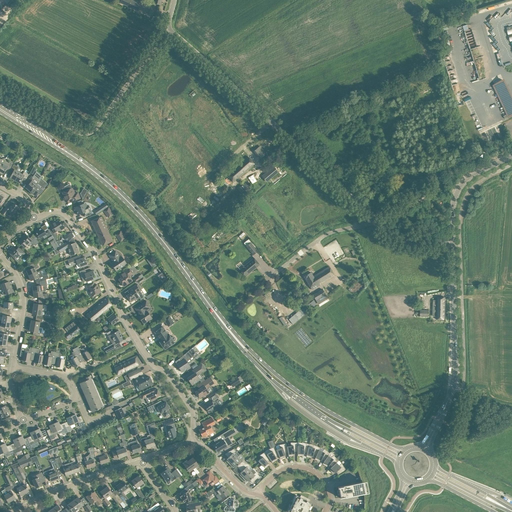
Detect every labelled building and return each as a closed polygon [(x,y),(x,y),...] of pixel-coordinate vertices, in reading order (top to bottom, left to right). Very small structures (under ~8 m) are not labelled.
[(131,0),(120,0),(119,3),(138,11),(141,4),(131,0)] [(254,164),(248,156),(227,174),(234,182),(254,164)] [(3,163),(0,168),(0,172),(4,174),(6,169),(9,171),(12,166),(14,163),(10,161),(9,163),(5,160),(3,163)] [(15,181),(19,172),(23,166),(18,163),(17,166),(14,164),(10,171),(12,173),(10,178),(15,181)] [(273,166),(261,176),(266,182),(278,172),(273,166)] [(19,172),(15,181),(20,183),(22,180),(25,182),(29,174),(24,171),(23,174),(19,172)] [(256,174),(247,176),(250,184),(258,181),(256,174)] [(34,178),(31,176),(26,183),(28,185),(26,188),(30,192),(39,181),(40,180),(35,176),(34,178)] [(41,193),(45,188),(42,186),(43,185),(39,181),(30,192),(35,195),(39,191),(41,193)] [(245,182),(238,189),(243,195),(250,188),(245,182)] [(71,189),(70,189),(68,185),(70,184),(70,183),(62,188),(64,191),(62,192),(65,200),(67,200),(68,203),(80,198),(78,192),(73,194),(71,189)] [(12,215),(19,207),(13,203),(8,209),(6,207),(1,212),(6,216),(9,212),(12,215)] [(85,207),(84,204),(79,206),(77,205),(76,207),(74,207),(75,209),(74,210),(76,211),(77,215),(83,213),(84,217),(92,213),(89,206),(85,207)] [(106,204),(94,211),(96,214),(108,207),(106,204)] [(97,233),(106,229),(101,217),(91,221),(97,233)] [(51,234),(52,236),(53,238),(57,235),(56,232),(59,230),(60,231),(65,228),(62,223),(61,224),(58,220),(53,224),(52,222),(49,224),(51,228),(48,229),(51,234)] [(51,234),(48,229),(45,231),(44,230),(43,231),(41,227),(35,231),(39,239),(43,236),(44,238),(51,234)] [(106,229),(97,233),(102,245),(112,241),(106,229)] [(22,239),(19,242),(25,248),(31,241),(36,245),(39,243),(33,235),(30,238),(25,234),(21,238),(22,239)] [(54,249),(59,246),(53,238),(52,236),(49,238),(50,240),(50,241),(51,243),(51,242),(52,245),(54,248),(54,249)] [(56,254),(60,252),(63,251),(62,250),(67,246),(71,255),(79,252),(75,242),(71,244),(69,240),(57,248),(53,250),(56,254)] [(253,255),(257,251),(250,242),(246,246),(253,255)] [(11,249),(11,248),(8,251),(15,259),(18,256),(20,258),(25,253),(18,247),(16,249),(13,247),(11,249)] [(122,256),(120,257),(116,251),(109,255),(114,262),(111,263),(113,266),(112,266),(114,269),(115,269),(116,271),(126,264),(123,258),(122,256)] [(85,257),(79,259),(78,256),(67,260),(70,266),(77,263),(77,264),(79,264),(80,268),(88,265),(85,257)] [(254,258),(240,270),(245,276),(259,265),(254,258)] [(37,272),(35,269),(39,267),(36,261),(34,262),(29,266),(30,269),(26,271),(28,274),(26,275),(27,276),(37,272)] [(119,275),(121,278),(119,279),(124,287),(131,282),(129,278),(130,277),(130,278),(129,276),(130,275),(131,275),(133,273),(135,272),(137,271),(134,267),(133,265),(130,268),(129,268),(119,275)] [(92,276),(95,275),(93,270),(86,273),(85,270),(90,267),(80,271),(83,282),(86,281),(94,279),(92,276)] [(311,272),(304,276),(306,281),(311,288),(312,290),(320,285),(319,283),(330,277),(334,275),(329,267),(313,276),(311,272)] [(37,272),(27,276),(28,278),(29,278),(31,281),(35,279),(36,282),(43,281),(44,280),(46,279),(49,278),(47,274),(42,275),(41,271),(40,271),(37,272)] [(9,281),(4,283),(1,284),(3,292),(2,293),(3,295),(4,296),(14,292),(12,287),(11,288),(9,281)] [(45,285),(43,285),(43,281),(36,282),(37,286),(32,286),(33,290),(31,290),(31,292),(42,291),(46,290),(45,285)] [(96,294),(101,292),(99,287),(98,288),(97,284),(94,285),(93,282),(86,285),(88,288),(89,288),(92,297),(97,295),(96,294)] [(140,300),(146,296),(143,297),(139,291),(141,290),(137,284),(129,289),(131,292),(126,295),(128,299),(130,302),(130,301),(131,302),(134,300),(135,300),(139,298),(140,299),(140,300)] [(326,295),(322,289),(313,295),(317,301),(326,295)] [(302,290),(288,298),(290,303),(292,306),(306,298),(302,290)] [(39,300),(45,301),(45,299),(48,298),(47,293),(42,294),(42,291),(31,292),(32,294),(33,294),(34,297),(38,297),(39,300)] [(96,306),(102,313),(112,305),(107,297),(96,306)] [(445,297),(437,297),(436,319),(445,319),(445,297)] [(45,305),(45,301),(39,300),(38,304),(34,303),(33,307),(31,306),(31,308),(42,310),(46,311),(46,310),(47,305),(45,305)] [(148,312),(151,310),(151,308),(150,307),(146,301),(139,305),(135,308),(140,316),(139,316),(144,324),(152,318),(148,312)] [(0,311),(6,312),(7,308),(13,309),(13,308),(14,308),(14,304),(13,304),(13,302),(4,302),(4,306),(0,306),(0,307),(0,311)] [(92,322),(102,313),(96,306),(93,309),(93,310),(92,311),(91,310),(86,315),(92,322)] [(46,311),(42,310),(31,308),(31,311),(33,311),(32,314),(36,315),(36,318),(42,319),(44,319),(45,316),(46,313),(47,313),(47,311),(46,311)] [(184,317),(180,310),(172,315),(176,322),(184,317)] [(6,315),(6,312),(0,311),(0,316),(2,317),(2,321),(11,322),(12,316),(6,315)] [(114,314),(108,319),(112,325),(119,319),(114,314)] [(169,316),(164,319),(168,326),(174,323),(169,316)] [(42,322),(42,319),(36,318),(35,321),(31,320),(31,323),(29,323),(28,325),(39,327),(40,322),(42,322)] [(11,322),(2,321),(0,320),(0,329),(4,330),(4,327),(10,328),(11,322)] [(39,327),(28,325),(28,327),(30,328),(29,331),(33,332),(33,335),(43,337),(44,333),(42,333),(43,328),(39,327)] [(67,329),(72,336),(80,330),(76,325),(72,329),(70,326),(67,329)] [(155,332),(159,339),(158,340),(165,349),(174,343),(173,341),(175,340),(175,339),(174,337),(173,337),(171,338),(168,333),(167,334),(163,327),(155,332)] [(3,333),(4,330),(0,329),(0,338),(7,340),(8,334),(3,333)] [(116,344),(124,340),(119,330),(108,336),(112,342),(114,341),(116,344)] [(107,354),(117,348),(115,349),(113,343),(104,348),(107,354)] [(32,360),(34,348),(30,347),(29,349),(28,349),(28,348),(27,347),(26,347),(25,348),(22,347),(21,347),(20,354),(20,356),(23,357),(22,360),(29,362),(29,360),(32,360)] [(85,360),(86,362),(92,358),(88,350),(87,351),(86,349),(82,351),(80,348),(79,349),(78,347),(75,348),(82,361),(85,360)] [(35,361),(35,363),(42,364),(43,355),(38,354),(39,349),(34,348),(32,360),(35,361)] [(73,354),(69,356),(71,360),(70,360),(74,368),(79,365),(78,364),(80,363),(82,361),(75,348),(73,350),(74,352),(72,352),(73,354)] [(182,372),(190,367),(186,361),(193,356),(195,358),(198,355),(193,349),(192,348),(178,359),(180,362),(177,364),(182,372)] [(56,352),(54,364),(56,365),(56,367),(63,368),(65,359),(60,358),(61,353),(59,352),(60,350),(56,350),(56,352)] [(50,366),(51,364),(54,364),(56,352),(51,351),(51,353),(49,353),(48,356),(45,356),(43,364),(50,366)] [(118,376),(142,364),(137,355),(114,367),(118,376)] [(187,378),(192,385),(194,384),(195,384),(197,383),(197,382),(200,380),(196,374),(205,368),(202,364),(188,373),(189,373),(191,375),(187,378)] [(135,371),(128,374),(130,380),(137,376),(135,371)] [(91,408),(92,412),(104,407),(104,406),(103,407),(91,379),(93,378),(92,374),(91,374),(92,375),(79,380),(80,383),(81,385),(82,389),(83,389),(84,391),(83,391),(85,395),(86,397),(87,401),(88,400),(89,402),(88,402),(90,406),(91,408)] [(146,378),(144,375),(132,381),(134,386),(135,386),(138,391),(153,384),(151,380),(151,379),(151,377),(150,377),(149,376),(146,378)] [(204,396),(209,393),(206,388),(214,383),(210,377),(197,386),(201,383),(204,386),(195,392),(200,398),(203,396),(204,396)] [(233,387),(241,381),(238,377),(230,383),(233,387)] [(153,390),(152,387),(139,393),(142,399),(149,396),(151,401),(157,398),(156,397),(160,395),(157,389),(153,390)] [(214,405),(215,403),(216,403),(214,400),(218,398),(215,393),(208,397),(210,399),(205,403),(206,405),(205,406),(207,409),(207,410),(207,411),(208,412),(209,412),(209,413),(216,408),(214,405)] [(162,412),(165,416),(170,413),(168,409),(169,408),(166,402),(159,406),(157,403),(163,400),(163,399),(147,407),(149,411),(157,407),(161,413),(162,412)] [(0,414),(9,410),(7,406),(6,407),(6,405),(1,407),(0,405),(0,414)] [(121,407),(115,410),(116,412),(119,419),(125,416),(121,407)] [(0,421),(2,426),(8,423),(5,418),(10,416),(10,415),(11,415),(9,410),(0,414),(0,415),(1,417),(1,418),(0,417),(0,421)] [(85,425),(81,416),(78,417),(76,416),(75,414),(71,416),(74,424),(78,422),(80,427),(83,426),(85,429),(79,432),(81,435),(88,432),(85,425)] [(70,425),(74,424),(71,416),(67,418),(68,420),(67,422),(64,423),(68,432),(70,431),(71,428),(71,427),(70,425)] [(203,437),(208,434),(208,433),(213,431),(211,426),(215,424),(212,417),(206,421),(207,423),(203,426),(204,427),(199,430),(203,437)] [(174,429),(175,429),(174,423),(173,419),(165,422),(167,426),(165,426),(168,434),(167,434),(168,438),(169,438),(177,436),(174,429)] [(68,432),(64,423),(61,424),(59,424),(58,421),(54,423),(58,433),(58,434),(61,433),(65,433),(68,432)] [(120,424),(119,421),(118,421),(116,422),(117,425),(116,425),(118,430),(119,430),(120,435),(123,442),(119,443),(121,449),(117,450),(116,449),(112,451),(115,459),(127,454),(125,448),(128,447),(124,433),(123,434),(120,424)] [(58,433),(54,423),(50,425),(50,427),(50,429),(47,430),(49,436),(53,434),(54,435),(58,433)] [(136,425),(135,423),(133,424),(133,426),(131,427),(132,430),(131,430),(133,435),(139,433),(137,428),(136,425)] [(38,438),(42,436),(42,438),(47,436),(45,430),(42,431),(40,431),(39,428),(35,430),(38,438)] [(216,443),(213,445),(217,452),(219,451),(219,452),(222,450),(222,449),(228,446),(224,439),(228,437),(228,436),(230,435),(231,434),(235,432),(232,428),(214,439),(216,443)] [(38,438),(35,430),(30,432),(31,434),(31,436),(27,437),(31,445),(37,442),(39,441),(38,438)] [(155,445),(152,438),(150,434),(147,435),(148,439),(142,442),(143,445),(146,444),(147,448),(155,445)] [(32,447),(31,445),(27,437),(24,439),(23,438),(22,436),(18,438),(21,445),(25,444),(25,445),(29,451),(33,449),(32,447)] [(23,450),(21,445),(18,438),(13,439),(14,442),(13,443),(10,445),(14,453),(23,450)] [(137,440),(128,443),(130,449),(132,449),(133,452),(134,452),(134,453),(137,452),(137,451),(141,450),(139,444),(138,444),(137,440)] [(276,446),(275,447),(272,440),(268,442),(270,448),(269,449),(270,452),(267,454),(270,460),(272,463),(277,460),(275,457),(276,456),(279,455),(277,449),(276,446)] [(298,445),(298,443),(298,442),(290,442),(290,446),(287,446),(287,448),(288,453),(289,456),(294,456),(293,452),(294,452),(297,452),(298,448),(298,445)] [(309,445),(309,444),(302,442),(298,443),(298,445),(298,448),(297,452),(297,456),(303,456),(303,452),(304,452),(307,453),(308,448),(309,445)] [(5,443),(0,445),(2,448),(4,453),(5,455),(5,457),(14,453),(10,445),(7,446),(6,445),(5,443)] [(287,448),(287,446),(287,443),(279,445),(280,448),(277,449),(279,455),(280,459),(285,457),(284,454),(285,453),(288,453),(287,448)] [(307,453),(306,457),(311,458),(312,454),(313,455),(316,456),(320,447),(313,444),(310,444),(309,444),(309,445),(308,448),(307,453)] [(101,463),(108,461),(106,455),(102,456),(99,448),(96,449),(95,446),(91,447),(94,455),(96,459),(99,458),(101,463)] [(324,449),(320,447),(316,456),(314,460),(319,462),(321,458),(322,459),(324,461),(330,453),(324,449)] [(233,449),(224,454),(226,455),(229,458),(226,461),(230,465),(237,457),(240,455),(237,451),(236,452),(233,449)] [(267,454),(265,451),(259,455),(261,458),(258,461),(265,468),(269,465),(267,462),(267,461),(270,460),(267,454)] [(334,455),(331,452),(330,453),(324,461),(322,464),(326,467),(329,464),(330,465),(332,467),(337,463),(339,461),(334,455)] [(36,455),(29,458),(32,463),(35,462),(37,466),(40,465),(36,455)] [(95,465),(93,459),(89,460),(87,456),(84,457),(85,460),(82,461),(83,465),(86,464),(87,468),(91,467),(92,467),(94,467),(94,466),(95,465)] [(235,467),(235,468),(236,466),(239,469),(246,462),(242,458),(239,460),(237,457),(230,465),(233,468),(235,467)] [(197,474),(199,478),(205,474),(193,458),(187,462),(187,460),(183,463),(189,472),(195,467),(199,472),(197,474)] [(26,459),(19,462),(21,468),(28,465),(26,459)] [(61,474),(60,469),(57,462),(52,464),(54,468),(47,471),(50,479),(49,479),(50,482),(54,480),(59,478),(58,475),(61,474)] [(69,463),(73,473),(80,471),(77,464),(74,465),(73,462),(69,463)] [(243,478),(253,469),(246,462),(239,469),(241,471),(240,473),(241,473),(239,475),(243,478)] [(66,475),(73,473),(69,463),(63,465),(64,468),(63,468),(66,475)] [(337,463),(332,467),(329,470),(333,473),(335,471),(336,472),(338,474),(338,475),(346,470),(342,463),(339,465),(337,463)] [(22,480),(26,478),(20,466),(14,469),(22,486),(17,488),(21,495),(29,491),(25,484),(22,480)] [(166,469),(161,473),(167,481),(172,477),(174,479),(178,476),(179,477),(181,476),(180,474),(176,469),(172,472),(168,466),(165,468),(166,469)] [(253,469),(243,478),(246,482),(249,480),(252,483),(259,476),(256,472),(253,469)] [(215,476),(214,477),(210,471),(197,480),(201,485),(201,484),(202,485),(203,486),(204,486),(205,486),(206,486),(207,485),(210,483),(212,486),(219,480),(215,476)] [(41,473),(32,477),(33,480),(36,487),(41,485),(40,483),(45,481),(41,473)] [(4,476),(8,485),(11,483),(14,487),(13,488),(14,487),(7,474),(4,476)] [(137,487),(143,482),(139,476),(132,481),(137,487)] [(124,503),(126,501),(127,501),(122,493),(128,488),(123,481),(116,486),(122,493),(119,496),(124,503)] [(345,497),(364,493),(366,493),(364,481),(343,485),(343,486),(338,487),(338,488),(339,487),(339,490),(338,490),(338,494),(340,494),(341,497),(340,497),(340,498),(345,496),(345,497)] [(8,493),(4,495),(7,500),(6,500),(8,503),(12,501),(12,500),(15,498),(11,491),(7,485),(4,487),(8,493)] [(205,494),(208,497),(214,493),(220,500),(229,493),(226,489),(226,490),(223,486),(215,491),(213,488),(205,494)] [(103,494),(100,496),(103,500),(102,501),(106,506),(110,504),(106,498),(105,498),(109,495),(110,497),(113,495),(112,493),(107,487),(104,489),(104,488),(100,490),(101,491),(101,492),(103,494)] [(144,497),(138,488),(135,490),(141,499),(144,497)] [(124,503),(119,496),(118,496),(115,490),(114,491),(117,495),(114,497),(119,504),(120,503),(122,507),(125,505),(124,503)] [(188,491),(180,496),(184,502),(186,501),(186,502),(191,500),(190,499),(191,499),(190,496),(189,496),(188,493),(188,491)] [(98,505),(102,502),(96,494),(94,496),(91,492),(91,493),(90,492),(87,494),(88,495),(86,496),(91,504),(95,502),(98,505)] [(308,498),(307,498),(301,495),(300,497),(296,495),(289,509),(293,511),(308,511),(313,503),(307,500),(308,498)] [(73,501),(78,508),(83,504),(78,497),(73,501)] [(229,497),(221,503),(226,504),(226,505),(227,505),(227,506),(226,506),(225,507),(224,507),(224,508),(224,509),(224,510),(225,511),(226,511),(227,511),(228,511),(229,511),(235,511),(235,506),(238,507),(238,503),(238,501),(235,500),(235,499),(233,499),(233,500),(232,499),(229,497)] [(80,511),(78,508),(73,501),(67,505),(71,510),(69,511),(78,511),(80,511)] [(153,510),(154,511),(162,511),(164,510),(163,509),(166,508),(162,502),(159,504),(159,505),(156,508),(153,510)] [(189,507),(186,507),(186,511),(195,511),(195,509),(200,508),(199,502),(192,503),(188,504),(189,507)]
